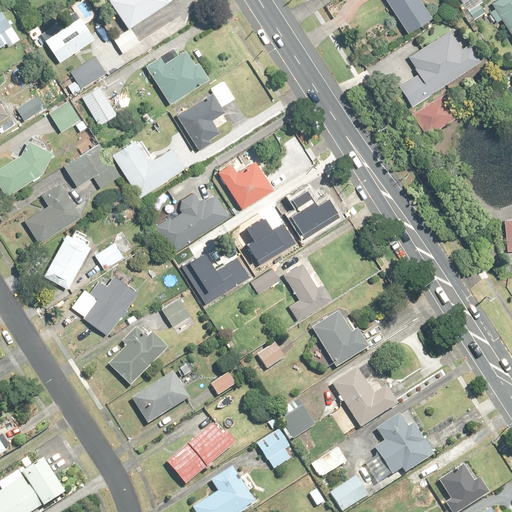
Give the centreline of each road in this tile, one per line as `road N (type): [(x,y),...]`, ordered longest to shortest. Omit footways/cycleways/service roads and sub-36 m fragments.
road 1 (primary): [(511,389),(259,0)]
road 2 (residential): [(0,294),(115,474),(130,511)]
